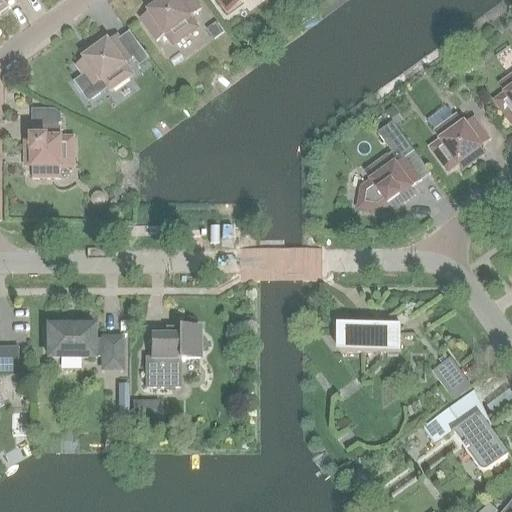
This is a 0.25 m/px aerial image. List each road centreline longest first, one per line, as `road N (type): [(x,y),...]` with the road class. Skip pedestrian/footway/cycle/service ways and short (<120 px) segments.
road 1 (residential): [(0,264),(314,258)]
road 2 (residential): [(446,250),(314,258)]
